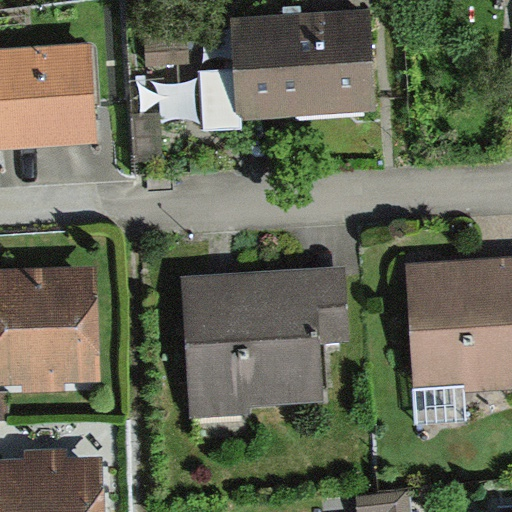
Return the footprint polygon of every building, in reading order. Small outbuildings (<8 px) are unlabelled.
[(241,113),(376,108),(372,10),(231,15),(233,70),(198,71),(201,129),(241,128),(241,113)] [(0,152),(96,146),(90,44),(0,49),(0,152)] [(0,269),(0,384),(100,381),(96,266),(0,269)] [(341,270),(186,279),(194,412),(321,404),(317,340),(345,339),(341,270)] [(511,270),(412,275),(417,386),(511,381),(511,270)] [(0,421),(11,421),(10,391),(0,391),(0,421)] [(101,511),(100,457),(0,459),(0,511),(101,511)]
